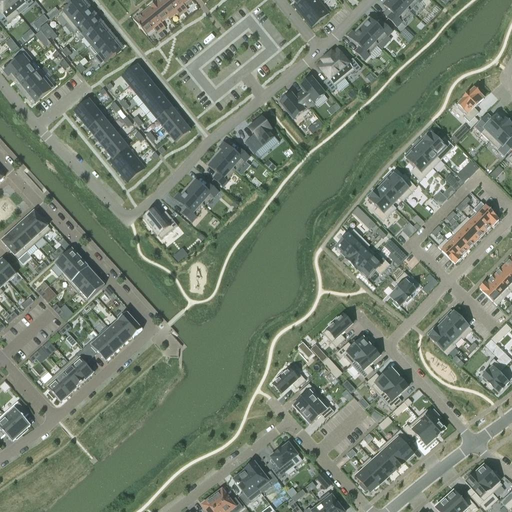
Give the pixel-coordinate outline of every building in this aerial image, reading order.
[(0,0),(0,12),(1,14),(0,15),(0,22),(4,28),(19,16),(16,12),(5,0),(0,0)] [(5,0),(16,12),(25,5),(28,8),(33,4),(30,0),(5,0)] [(172,0),(159,0),(156,3),(169,18),(168,18),(170,20),(178,14),(180,17),(184,14),(172,0)] [(172,0),(184,14),(187,11),(183,6),(190,0),(191,0),(192,0),(191,0),(172,0)] [(297,4),(294,7),(303,17),(319,4),(315,0),(302,0),(297,5),(297,4)] [(395,0),(389,0),(383,7),(392,15),(387,19),(397,28),(401,23),(400,22),(409,13),(395,0)] [(395,0),(409,13),(419,3),(420,4),(423,0),(395,0)] [(79,1),(60,16),(67,25),(86,9),(79,1)] [(156,3),(145,12),(161,32),(165,29),(161,24),(168,18),(169,18),(156,3)] [(319,4),(303,17),(311,28),(328,15),(319,4)] [(86,9),(67,25),(74,34),(78,31),(77,30),(93,18),(86,9)] [(51,12),(47,16),(51,21),(55,17),(51,12)] [(133,20),(133,21),(139,28),(138,28),(140,30),(146,37),(147,37),(146,36),(154,30),(158,35),(161,32),(145,12),(134,21),(133,20)] [(43,26),(48,21),(44,16),(38,20),(43,26)] [(93,18),(77,30),(78,31),(84,39),(100,26),(93,18)] [(370,21),(360,31),(377,47),(386,37),(388,38),(392,33),(383,24),(378,29),(370,21)] [(100,26),(84,39),(91,47),(107,35),(100,26)] [(406,30),(401,36),(409,43),(414,37),(406,30)] [(353,33),(348,38),(360,49),(355,53),(365,62),(369,57),(368,56),(377,47),(360,31),(356,36),(353,33)] [(39,42),(44,37),(40,32),(35,37),(39,42)] [(91,47),(87,50),(94,59),(113,43),(107,35),(91,47)] [(113,43),(94,59),(101,67),(121,52),(113,43)] [(15,45),(9,50),(12,54),(18,49),(15,45)] [(17,62),(4,73),(8,78),(11,75),(14,79),(30,66),(30,67),(34,64),(34,63),(22,50),(16,55),(13,58),(17,62)] [(331,54),(326,58),(345,80),(354,72),(355,74),(361,70),(353,60),(348,64),(337,51),(332,55),(331,54)] [(322,63),(317,67),(328,80),(323,84),(331,94),(337,89),(335,88),(345,80),(326,58),(322,62),(322,63)] [(30,66),(14,79),(21,87),(37,75),(36,74),(30,67),(30,66)] [(137,67),(123,79),(130,87),(144,76),(137,67)] [(37,75),(21,87),(28,96),(47,80),(40,71),(36,74),(37,75)] [(144,76),(130,87),(137,96),(151,85),(144,76)] [(304,93),(299,96),(309,108),(324,96),(311,79),(300,88),(304,93)] [(47,80),(28,96),(35,104),(40,101),(54,89),(47,80)] [(151,85),(137,96),(144,104),(158,93),(151,85)] [(463,101),(458,106),(467,116),(464,119),(469,124),(478,115),(473,110),(483,100),(474,91),(468,96),(467,94),(462,99),(463,101)] [(158,93),(144,104),(150,113),(164,101),(158,93)] [(291,96),(280,105),(293,121),(309,108),(299,96),(295,100),(291,96)] [(164,101),(150,113),(157,121),(171,109),(164,101)] [(89,102),(75,113),(82,122),(96,111),(89,102)] [(336,105),(327,112),(331,116),(340,109),(336,105)] [(171,109),(157,121),(163,128),(177,117),(171,109)] [(96,111),(82,122),(89,131),(103,119),(96,111)] [(314,116),(308,120),(317,131),(323,126),(314,116)] [(484,120),(475,129),(489,143),(508,124),(503,119),(502,120),(498,116),(493,121),(488,116),(484,120)] [(177,117),(163,128),(170,136),(184,125),(177,117)] [(103,119),(89,131),(95,138),(109,127),(103,119)] [(256,138),(247,146),(254,154),(275,138),(261,120),(249,130),(256,138)] [(511,128),(508,124),(489,143),(503,158),(511,149),(511,140),(511,139),(511,128)] [(184,125),(170,136),(176,144),(190,132),(184,125)] [(109,127),(95,138),(101,145),(115,134),(109,127)] [(464,127),(459,132),(464,136),(468,132),(464,127)] [(115,134),(101,145),(107,153),(121,141),(115,134)] [(422,144),(441,162),(454,149),(444,140),(440,144),(431,135),(422,144)] [(121,141),(107,153),(113,160),(127,149),(121,141)] [(422,144),(414,152),(433,170),(441,162),(422,144)] [(222,152),(217,157),(235,173),(244,163),(245,164),(249,159),(239,150),(235,155),(224,145),(219,150),(222,152)] [(113,160),(110,162),(112,164),(111,164),(112,164),(117,170),(117,171),(119,172),(135,159),(127,149),(113,160)] [(414,152),(406,160),(415,169),(410,174),(420,183),(433,170),(414,152)] [(217,157),(208,168),(217,175),(213,180),(223,189),(227,184),(226,183),(235,173),(217,157)] [(135,159),(119,172),(120,174),(119,174),(120,174),(125,180),(125,181),(126,181),(127,183),(144,170),(135,159)] [(471,163),(461,173),(468,180),(472,176),(478,170),(471,163)] [(492,174),(489,177),(494,181),(503,172),(499,167),(492,174)] [(450,175),(444,181),(450,188),(452,189),(456,184),(458,183),(450,175)] [(393,176),(385,185),(400,199),(400,200),(403,203),(416,190),(407,180),(402,185),(393,176)] [(196,182),(187,193),(202,206),(201,206),(204,208),(213,198),(214,199),(218,194),(209,185),(204,190),(196,182)] [(385,185),(377,193),(392,207),(400,200),(400,199),(385,185)] [(179,195),(174,200),(186,211),(182,215),(192,224),(196,219),(193,216),(201,206),(202,206),(187,193),(182,198),(179,195)] [(377,193),(368,201),(377,210),(373,214),(382,224),(396,210),(392,207),(377,193)] [(481,204),(473,211),(476,214),(490,229),(492,227),(493,227),(498,221),(481,204)] [(364,226),(369,220),(357,208),(352,214),(364,226)] [(155,211),(144,220),(161,241),(177,227),(169,218),(164,222),(160,217),(155,211)] [(34,213),(26,220),(43,239),(51,231),(46,226),(48,224),(44,220),(42,222),(34,213)] [(469,221),(468,221),(483,236),(490,229),(476,214),(469,221)] [(467,219),(459,227),(476,243),(483,236),(468,221),(469,221),(467,219)] [(26,220),(18,228),(35,246),(43,239),(26,220)] [(459,227),(452,234),(454,236),(469,250),(476,243),(459,227)] [(18,228),(10,235),(26,253),(30,257),(38,250),(34,247),(35,246),(18,228)] [(341,244),(335,250),(343,258),(361,239),(353,231),(346,239),(344,237),(339,242),(341,244)] [(10,235),(1,243),(18,261),(23,266),(31,259),(30,257),(26,253),(10,235)] [(447,242),(447,243),(462,257),(469,250),(454,236),(447,242)] [(63,239),(58,243),(65,251),(70,247),(63,239)] [(361,239),(343,258),(346,260),(346,261),(351,265),(367,249),(368,249),(369,247),(361,239)] [(446,241),(438,249),(454,266),(460,260),(460,259),(462,257),(447,243),(447,242),(446,241)] [(174,257),(179,262),(188,255),(183,249),(174,257)] [(367,249),(351,265),(355,270),(356,270),(358,273),(373,258),(374,258),(375,257),(368,249),(367,249)] [(55,266),(51,270),(58,279),(61,276),(63,275),(80,260),(72,250),(55,266)] [(391,254),(388,258),(398,267),(403,262),(394,253),(393,252),(391,254)] [(373,258),(358,273),(367,281),(375,272),(380,276),(389,267),(384,262),(381,266),(374,258),(373,258)] [(3,260),(0,262),(0,274),(8,283),(16,275),(3,260)] [(63,275),(61,276),(70,285),(88,269),(80,260),(63,275)] [(511,264),(509,262),(502,269),(511,278),(511,264)] [(88,269),(70,285),(78,294),(96,277),(88,269)] [(511,278),(502,269),(495,276),(511,292),(511,291),(511,278)] [(399,289),(390,298),(394,303),(392,304),(397,310),(399,308),(405,303),(407,304),(412,299),(410,298),(415,292),(406,283),(409,280),(404,275),(395,284),(399,289)] [(495,276),(487,283),(504,300),(511,292),(495,276)] [(96,277),(78,294),(86,304),(105,287),(96,277)] [(485,285),(479,290),(496,307),(504,300),(487,283),(486,285),(485,285)] [(108,288),(105,292),(110,298),(113,294),(108,288)] [(26,302),(21,307),(25,311),(29,306),(26,302)] [(92,303),(88,307),(91,311),(96,307),(92,303)] [(88,307),(83,311),(87,315),(91,311),(88,307)] [(125,312),(116,321),(117,323),(118,322),(133,339),(142,331),(125,312)] [(454,314),(445,322),(462,339),(461,339),(463,341),(472,332),(454,314)] [(331,327),(323,335),(336,349),(345,341),(341,336),(352,326),(343,316),(338,321),(336,319),(329,325),(331,327)] [(10,317),(5,321),(9,325),(13,321),(10,317)] [(109,330),(124,347),(133,339),(118,322),(117,323),(115,324),(109,330)] [(437,330),(454,347),(454,346),(461,339),(462,339),(445,322),(437,330)] [(107,328),(98,337),(115,355),(124,347),(109,330),(107,328)] [(437,330),(428,339),(447,357),(456,348),(454,346),(454,347),(437,330)] [(98,337),(83,351),(91,360),(98,355),(106,364),(115,355),(98,337)] [(348,344),(336,355),(340,360),(343,357),(351,366),(371,349),(370,348),(362,339),(352,349),(348,344)] [(303,343),(297,348),(301,352),(306,347),(303,343)] [(45,346),(41,350),(49,358),(53,355),(45,346)] [(306,347),(301,352),(308,360),(314,356),(306,347)] [(371,349),(351,366),(364,380),(373,372),(369,367),(379,358),(371,348),(370,348),(371,349)] [(83,351),(68,364),(85,382),(94,375),(85,366),(91,360),(83,351)] [(504,354),(496,363),(503,370),(511,362),(504,354)] [(323,355),(318,360),(322,364),(327,359),(323,355)] [(328,359),(322,365),(331,374),(336,380),(342,375),(328,359)] [(490,368),(481,377),(488,384),(486,386),(491,391),(493,389),(498,394),(499,394),(504,389),(508,385),(498,375),(503,370),(496,363),(493,361),(488,366),(490,368)] [(68,364),(60,371),(77,390),(85,382),(68,364)] [(277,382),(272,386),(281,396),(292,386),(296,391),(306,382),(293,368),(284,376),(282,374),(275,380),(277,382)] [(60,371),(52,378),(69,397),(77,390),(60,371)] [(376,375),(367,384),(379,398),(399,380),(391,371),(380,380),(376,375)] [(52,378),(44,386),(50,393),(48,394),(54,400),(55,399),(61,405),(69,397),(52,378)] [(399,380),(379,398),(392,411),(401,403),(397,398),(408,389),(399,379),(399,380)] [(304,399),(293,408),(301,417),(302,417),(321,399),(309,386),(299,394),(304,399)] [(301,417),(306,422),(310,426),(320,417),(324,422),(334,413),(321,399),(302,417),(301,417)] [(408,400),(404,404),(407,408),(412,404),(408,400)] [(18,403),(4,416),(22,436),(27,431),(27,430),(31,427),(24,420),(29,415),(18,403)] [(427,411),(418,420),(435,439),(435,440),(445,431),(437,422),(440,419),(433,412),(430,415),(427,411)] [(4,416),(0,419),(0,440),(1,441),(5,437),(12,444),(16,440),(17,441),(22,436),(4,416)] [(379,424),(383,429),(393,423),(390,418),(379,424)] [(407,426),(402,431),(411,440),(415,436),(426,448),(435,440),(435,439),(418,420),(409,428),(407,426)] [(400,432),(386,444),(404,464),(405,463),(413,456),(404,445),(408,441),(400,432)] [(386,444),(378,452),(381,456),(381,455),(396,471),(395,472),(396,473),(405,464),(405,463),(404,464),(386,444)] [(270,469),(278,480),(285,475),(284,474),(294,466),(290,462),(297,456),(295,454),(296,453),(292,447),(290,448),(288,445),(281,451),(275,455),(275,456),(271,459),(276,465),(270,469)] [(373,463),(387,479),(395,472),(396,471),(381,455),(381,456),(373,463)] [(370,459),(361,467),(364,471),(379,487),(387,479),(373,463),(370,459)] [(245,473),(244,474),(261,495),(278,482),(270,473),(264,477),(254,464),(244,472),(245,473)] [(475,475),(475,476),(493,495),(502,487),(499,483),(501,482),(496,477),(494,478),(484,467),(475,475)] [(364,471),(356,479),(361,485),(359,486),(366,493),(367,492),(370,495),(379,487),(364,471)] [(239,497),(246,506),(261,495),(244,474),(234,481),(243,493),(239,497)] [(326,490),(332,485),(323,475),(317,480),(326,490)] [(475,475),(465,484),(475,494),(470,498),(479,508),(493,495),(475,476),(475,475)] [(292,489),(287,494),(291,499),(296,495),(292,489)] [(222,492),(212,499),(221,511),(238,511),(243,509),(235,499),(231,503),(222,492)] [(445,501),(444,501),(453,511),(471,511),(476,508),(467,499),(463,503),(454,493),(445,501)] [(318,502),(320,504),(320,503),(326,511),(342,511),(328,494),(319,502),(318,502)] [(296,496),(291,499),(293,502),(295,504),(299,500),(296,496)] [(221,511),(212,499),(202,507),(206,511),(221,511)] [(439,506),(435,510),(437,511),(453,511),(444,501),(445,501),(444,501),(439,506)] [(293,502),(288,506),(293,511),(297,508),(295,504),(293,502)] [(326,511),(320,503),(320,504),(310,511),(309,509),(304,511),(326,511)]
